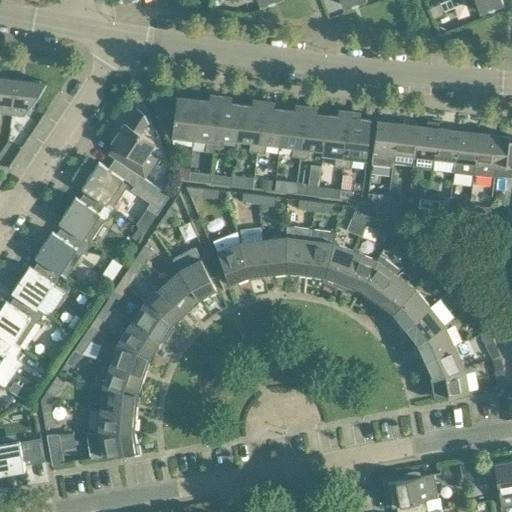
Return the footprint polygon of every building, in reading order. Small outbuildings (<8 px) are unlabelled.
[(452,0),(454,5),(466,1),(469,10),(478,6),(480,10),(503,1),(502,0),(452,0)] [(0,111),(12,113),(16,79),(0,76),(0,111)] [(47,82),(16,79),(12,113),(25,115),(47,82)] [(194,138),(199,98),(176,96),(176,99),(165,98),(152,103),(160,124),(172,119),(174,119),(172,135),(194,138)] [(214,152),(220,97),(209,96),(209,100),(199,98),(194,138),(207,140),(206,151),(214,152)] [(237,138),(241,104),(231,102),(231,98),(220,97),(214,152),(215,147),(222,148),(224,136),(237,138)] [(257,152),(263,102),(252,101),(251,105),(241,104),(237,138),(251,140),(249,151),(257,152)] [(280,143),(284,109),(274,107),(274,103),(263,102),(257,152),(265,153),(267,142),(280,143)] [(300,157),(306,107),(295,106),(294,110),(284,109),(280,143),(293,145),(292,156),(300,157)] [(322,153),(327,114),(317,113),(317,109),(306,107),(300,157),(308,158),(309,147),(322,148),(321,153),(322,153)] [(137,109),(127,124),(125,123),(112,141),(121,148),(115,157),(109,153),(109,154),(140,175),(144,178),(157,159),(147,152),(154,142),(140,133),(147,122),(143,113),(137,109)] [(342,167),(349,112),(338,111),(337,115),(327,114),(322,153),(336,155),(334,166),(342,167)] [(360,114),(349,112),(342,167),(350,168),(352,157),(366,159),(371,119),(360,118),(360,114)] [(394,152),(397,122),(377,120),(373,150),(374,150),(394,152)] [(434,157),(438,127),(439,121),(438,121),(427,120),(426,126),(418,125),(414,155),(413,161),(433,164),(434,157)] [(414,155),(418,125),(397,122),(394,152),(393,162),(413,164),(413,161),(414,155)] [(455,160),(458,129),(438,127),(434,157),(455,160)] [(473,174),(478,132),(458,129),(455,160),(454,172),(473,174)] [(494,174),(498,137),(490,136),(490,133),(478,132),(473,174),(495,177),(495,174),(494,174)] [(499,134),(498,137),(494,174),(495,174),(511,176),(511,138),(508,138),(509,136),(499,134)] [(85,190),(105,203),(112,208),(128,184),(122,180),(124,178),(99,161),(81,187),(85,190)] [(189,180),(190,171),(190,168),(178,166),(183,179),(189,180)] [(210,182),(211,173),(190,171),(189,180),(210,182)] [(231,185),(233,174),(232,176),(211,173),(210,182),(231,185)] [(254,177),(233,174),(231,185),(253,188),(254,177)] [(133,184),(130,188),(151,202),(148,208),(157,214),(170,195),(164,190),(144,178),(140,175),(133,184)] [(262,178),(261,189),(274,190),(275,180),(262,178)] [(317,195),(318,186),(297,184),(296,193),(317,195)] [(201,196),(217,198),(219,190),(186,186),(191,196),(201,196)] [(339,198),(340,189),(318,186),(317,195),(339,198)] [(353,190),(340,189),(339,198),(351,199),(353,190)] [(100,212),(105,203),(85,190),(79,199),(75,196),(58,222),(62,225),(89,242),(105,219),(99,215),(100,213),(100,212)] [(258,203),(259,194),(243,193),(242,201),(258,203)] [(388,204),(389,194),(379,193),(378,202),(388,204)] [(275,196),(259,194),(258,203),(274,205),(275,196)] [(399,196),(389,194),(388,204),(398,205),(399,196)] [(428,208),(429,199),(419,198),(418,207),(428,208)] [(314,210),(315,201),(299,199),(298,208),(314,210)] [(440,200),(429,199),(428,208),(438,210),(440,200)] [(331,203),(315,201),(314,210),(330,212),(331,203)] [(469,213),(470,204),(460,203),(459,212),(469,213)] [(490,207),(470,204),(469,213),(489,216),(490,207)] [(176,212),(169,207),(160,221),(167,226),(176,212)] [(366,224),(369,216),(354,210),(351,218),(366,224)] [(384,222),(369,216),(366,224),(381,230),(384,222)] [(66,277),(82,254),(82,252),(84,253),(91,243),(89,242),(62,225),(56,233),(52,231),(35,257),(39,259),(59,273),(66,277)] [(305,274),(311,228),(287,225),(287,236),(286,271),(305,274)] [(132,236),(138,241),(146,230),(139,226),(132,236)] [(267,274),(263,239),(261,226),(240,230),(242,242),(240,242),(248,276),(267,274)] [(324,276),(333,242),(337,232),(311,228),(305,274),(324,276)] [(248,276),(240,242),(237,232),(215,240),(219,250),(217,251),(231,286),(232,285),(231,283),(248,276)] [(401,241),(413,250),(419,243),(406,234),(401,241)] [(286,271),(287,236),(263,239),(267,274),(286,271)] [(342,283),(355,251),(333,242),(324,276),(323,280),(334,285),(336,281),(342,283)] [(431,253),(419,243),(413,250),(426,260),(431,253)] [(145,244),(136,257),(143,262),(152,249),(145,244)] [(217,292),(218,292),(196,249),(174,261),(179,269),(199,299),(216,290),(217,292)] [(358,294),(360,290),(377,260),(355,251),(342,283),(348,286),(347,289),(358,294)] [(375,302),(396,274),(400,269),(380,254),(377,260),(360,290),(375,302)] [(134,275),(143,262),(136,257),(127,271),(134,275)] [(53,282),(59,273),(39,259),(33,268),(29,265),(11,291),(15,294),(42,312),(43,312),(58,289),(52,284),(54,282),(53,282)] [(185,311),(199,299),(179,269),(162,285),(185,311)] [(442,275),(453,287),(459,282),(449,269),(442,275)] [(391,313),(415,287),(408,282),(410,279),(410,276),(403,271),(400,272),(398,275),(396,274),(375,302),(391,313)] [(469,294),(459,282),(453,287),(463,300),(469,294)] [(171,324),(185,311),(162,285),(144,301),(171,324)] [(403,328),(430,306),(415,287),(391,313),(403,328)] [(114,290),(105,303),(112,308),(121,295),(114,290)] [(37,323),(42,312),(15,294),(10,303),(6,300),(0,308),(0,333),(19,346),(36,322),(37,323)] [(171,324),(144,301),(131,321),(161,340),(164,334),(168,337),(174,327),(171,324)] [(104,321),(112,308),(105,303),(96,316),(91,325),(98,330),(104,321)] [(415,343),(445,324),(430,306),(403,328),(415,343)] [(474,319),(481,333),(489,330),(482,315),(474,319)] [(150,356),(161,340),(131,321),(118,341),(150,356)] [(423,360),(455,346),(445,324),(415,343),(423,360)] [(496,344),(489,330),(481,333),(488,348),(496,344)] [(19,346),(0,333),(0,384),(4,387),(20,362),(15,358),(21,348),(19,347),(19,346)] [(83,336),(74,349),(82,354),(91,340),(83,336)] [(144,374),(150,356),(118,341),(111,363),(144,374)] [(431,378),(464,367),(455,346),(423,360),(431,378)] [(73,367),(82,354),(74,349),(66,362),(73,367)] [(497,386),(505,384),(506,384),(503,368),(501,356),(492,358),(497,386)] [(138,392),(144,374),(111,363),(103,385),(138,392)] [(469,391),(464,367),(431,378),(434,397),(469,391)] [(47,390),(54,395),(63,382),(56,377),(47,390)] [(136,411),(138,392),(103,385),(103,387),(91,385),(89,407),(101,408),(136,411)] [(43,411),(46,427),(54,425),(50,404),(41,403),(43,411)] [(134,430),(136,411),(101,408),(99,432),(134,430)] [(137,443),(134,430),(99,432),(86,432),(91,458),(138,450),(137,443)] [(24,464),(45,461),(41,437),(20,441),(20,440),(17,440),(15,433),(0,435),(0,473),(25,469),(24,464)] [(49,449),(52,465),(61,463),(58,447),(49,449)] [(511,459),(495,463),(502,506),(511,503),(511,459)] [(400,504),(402,511),(421,511),(428,511),(426,499),(429,499),(425,475),(419,476),(418,472),(415,472),(411,472),(408,473),(405,475),(405,478),(387,482),(391,506),(400,504)]
